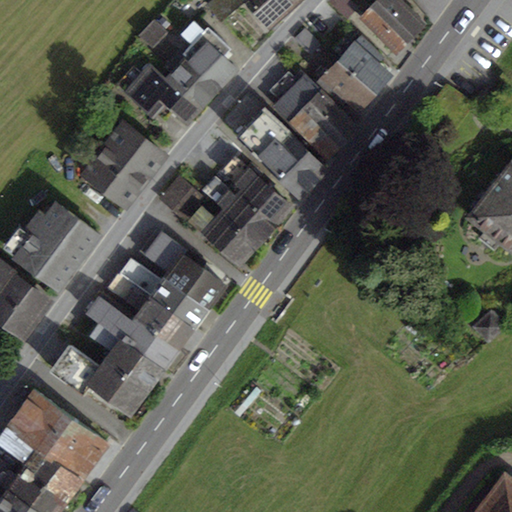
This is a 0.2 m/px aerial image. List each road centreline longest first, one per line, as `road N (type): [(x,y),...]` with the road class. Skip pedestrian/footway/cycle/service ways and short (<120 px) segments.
road 1 (primary): [(471,0),(142,446)]
road 2 (residential): [(316,0),(143,200),(24,361)]
road 3 (residential): [(24,361),(142,446)]
